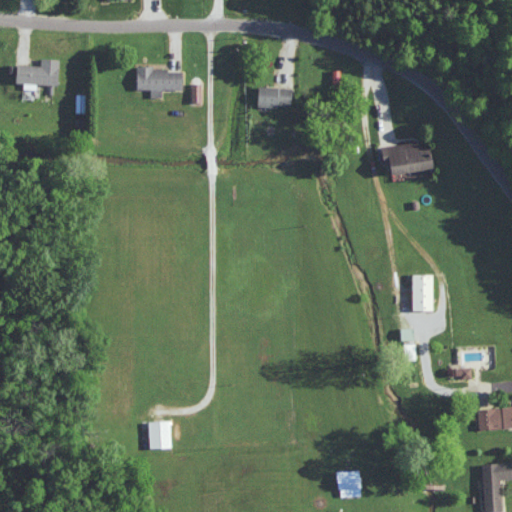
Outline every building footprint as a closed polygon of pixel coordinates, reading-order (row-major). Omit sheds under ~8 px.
[(43,63),(19,62),(19,81),(26,81),(26,87),(39,88),(39,83),(61,84),(62,57),(43,56),(43,63)] [(164,87),(185,88),(185,67),(139,66),(139,87),(153,88),(152,95),(164,95),(164,87)] [(204,82),(193,82),(193,100),(203,100),(204,82)] [(260,104),(294,105),(295,86),(261,84),(260,104)] [(397,172),(438,167),(434,139),(384,146),(386,165),(395,164),(397,172)] [(436,272),(415,272),(415,308),(435,309),(436,272)] [(458,375),(474,375),(473,365),(457,365),(458,375)] [(481,427),(511,425),(511,405),(480,407),(481,427)] [(151,419),(152,447),(174,446),(173,419),(151,419)] [(511,461),(485,461),(486,511),(503,510),(503,477),(511,477),(511,461)] [(339,469),(340,488),(362,487),(361,468),(339,469)]
